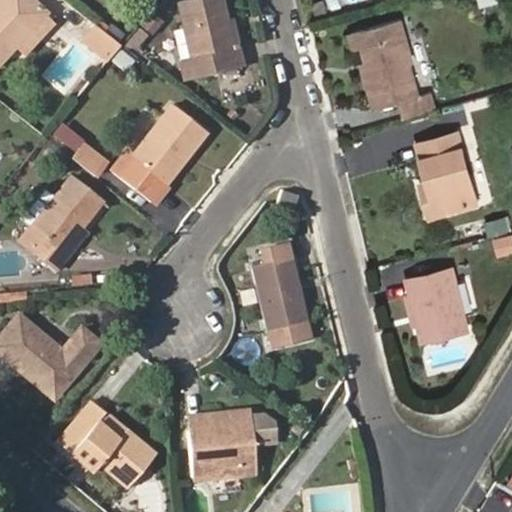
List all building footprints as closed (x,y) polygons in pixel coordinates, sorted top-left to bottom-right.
[(36,13),(21,0),(0,0),(0,51),(13,37),(34,15),(36,13)] [(218,27),(211,0),(198,0),(168,6),(182,66),(171,68),(175,85),(195,80),(195,78),(233,68),(230,53),(223,55),(218,27)] [(13,37),(22,45),(43,22),(34,15),(13,37)] [(156,28),(144,18),(131,33),(139,39),(144,43),(156,28)] [(402,70),(405,69),(395,25),(343,39),(347,56),(356,53),(360,68),(363,80),(359,81),(367,114),(392,109),(395,124),(429,114),(425,99),(409,102),(402,70)] [(230,53),(225,26),(218,27),(223,55),(230,53)] [(109,48),(95,37),(84,28),(72,45),(98,66),(111,50),(109,48)] [(109,48),(116,39),(101,29),(95,37),(109,48)] [(114,53),(123,59),(139,39),(131,33),(114,53)] [(103,67),(117,79),(126,68),(112,57),(103,67)] [(122,163),(116,159),(101,178),(145,212),(157,194),(155,192),(196,139),(162,112),(122,163)] [(472,209),(452,139),(422,147),(425,163),(415,165),(421,188),(430,220),(472,209)] [(415,165),(425,163),(422,147),(411,149),(415,165)] [(63,164),(75,174),(86,160),(74,150),(63,164)] [(75,174),(85,182),(95,168),(86,160),(75,174)] [(90,207),(59,181),(42,203),(19,232),(29,241),(18,254),(47,278),(59,263),(51,257),(70,233),(90,207)] [(423,222),(430,220),(421,188),(414,190),(423,222)] [(273,205),(290,211),(296,196),(280,190),(273,205)] [(9,224),(19,232),(42,203),(32,195),(9,224)] [(59,263),(78,240),(70,233),(51,257),(59,263)] [(275,249),(252,255),(255,273),(240,276),(259,356),(296,347),(275,249)] [(458,339),(444,276),(399,285),(403,302),(409,331),(413,348),(458,339)] [(404,332),(409,331),(403,302),(397,303),(404,332)] [(52,354),(9,318),(0,327),(0,368),(5,373),(10,367),(19,374),(16,377),(46,402),(91,348),(72,331),(52,354)] [(13,380),(43,405),(46,402),(16,377),(13,380)] [(113,439),(79,410),(71,419),(104,449),(113,439)] [(113,439),(104,449),(71,419),(44,449),(61,464),(73,475),(79,480),(85,472),(113,496),(141,463),(113,439)] [(244,484),(239,421),(209,425),(210,439),(174,442),(178,490),(244,484)] [(174,442),(210,439),(209,425),(173,427),(174,442)] [(58,468),(70,479),(73,475),(61,464),(58,468)]
